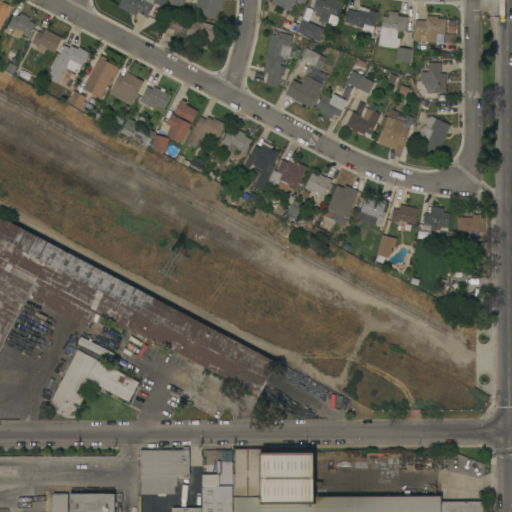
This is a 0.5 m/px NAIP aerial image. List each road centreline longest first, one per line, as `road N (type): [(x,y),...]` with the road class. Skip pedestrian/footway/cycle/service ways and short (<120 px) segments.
road 1 (residential): [(54,0),(344,158),(439,187),(464,181),(473,154),(470,0)]
road 2 (residential): [(0,432),(511,432)]
road 3 (secondary): [(508,0),(503,408),(511,421)]
